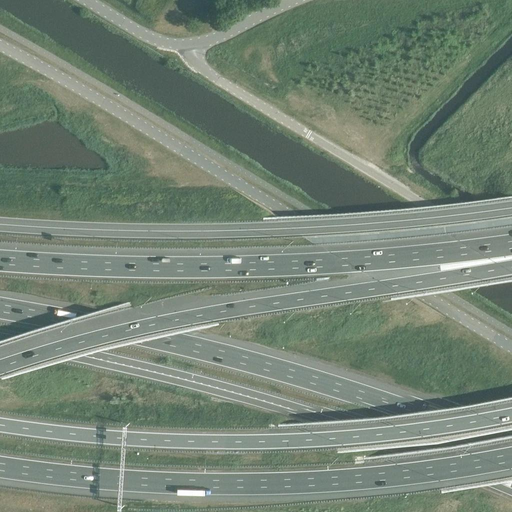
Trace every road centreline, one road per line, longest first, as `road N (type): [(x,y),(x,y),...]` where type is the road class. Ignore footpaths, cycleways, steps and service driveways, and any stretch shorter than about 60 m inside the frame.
road 1 (secondary): [(511,349),(0,45)]
road 2 (motorway): [(511,450),(268,368),(0,309)]
road 3 (motorway): [(511,266),(173,317),(0,364)]
road 4 (motorway): [(0,467),(165,483),(312,482),(511,456)]
road 5 (motorway): [(0,428),(274,444),(511,416)]
road 6 (motorway): [(511,244),(307,266),(0,260)]
road 7 (tertiary): [(191,46),(205,71),(511,258)]
road 8 (motorway): [(253,396),(511,492)]
road 9 (motorway): [(511,477),(253,396)]
road 10 (motorway): [(0,340),(253,396)]
road 11 (tertiary): [(191,46),(144,36),(82,0)]
